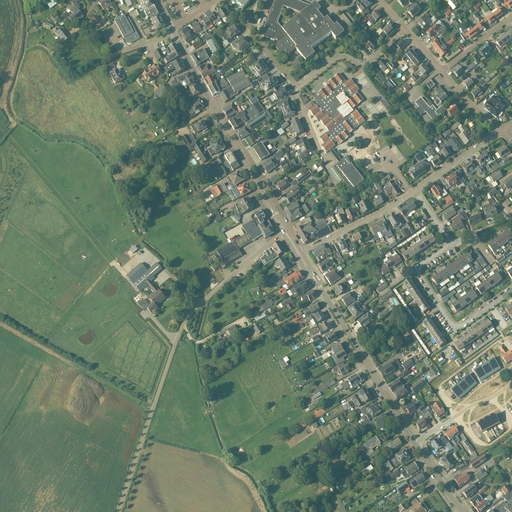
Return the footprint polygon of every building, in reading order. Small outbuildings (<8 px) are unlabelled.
[(51,0),(46,3),(50,9),(57,5),(53,0),(51,0)] [(107,0),(102,0),(98,3),(104,11),(112,5),(107,0)] [(124,0),(127,8),(136,5),(133,0),(124,0)] [(145,9),(143,11),(142,8),(135,10),(138,16),(144,14),(146,18),(150,16),(149,15),(150,15),(149,13),(155,9),(153,7),(150,0),(139,0),(143,8),(144,8),(145,9)] [(232,0),(236,2),(241,8),(242,7),(244,9),(250,2),(248,0),(232,0)] [(315,9),(314,8),(295,0),(275,0),(264,28),(265,28),(262,37),(275,42),(275,41),(278,41),(275,47),(283,57),(290,56),(290,54),(295,49),(301,56),(306,62),(315,55),(311,50),(312,49),(331,35),(331,34),(336,40),(344,34),(344,33),(339,27),(336,29),(327,18),(324,21),(323,22),(317,13),(316,13),(317,11),(316,10),(315,9)] [(370,13),(366,9),(372,4),(368,0),(361,0),(356,5),(362,12),(363,13),(366,16),(369,13),(370,13)] [(446,0),(445,1),(453,11),(458,7),(457,5),(458,4),(454,0),(453,1),(451,0),(446,0)] [(511,0),(507,4),(506,3),(503,5),(505,8),(507,6),(510,9),(511,7),(511,0)] [(415,5),(408,12),(413,18),(421,11),(415,5)] [(70,12),(73,15),(68,19),(72,25),(79,20),(80,21),(83,18),(75,8),(74,6),(71,6),(69,8),(69,10),(70,12)] [(497,10),(498,11),(493,15),(497,20),(503,15),(500,12),(503,10),(500,7),(497,10)] [(218,13),(216,15),(221,22),(219,20),(222,18),(222,19),(225,17),(227,21),(230,19),(228,16),(223,8),(218,12),(218,13)] [(158,15),(155,9),(149,13),(150,15),(149,15),(150,16),(146,18),(147,20),(158,15)] [(94,16),(90,18),(95,24),(93,25),(96,29),(107,21),(104,17),(106,16),(102,12),(95,18),(94,16)] [(370,21),(369,22),(372,26),(376,22),(381,17),(377,12),(372,16),(369,19),(370,21)] [(216,15),(214,16),(211,13),(208,15),(208,14),(206,16),(207,17),(211,24),(214,22),(215,23),(216,22),(217,24),(221,22),(216,15)] [(344,14),(340,17),(346,24),(350,21),(344,14)] [(493,15),(488,19),(487,18),(484,20),(486,23),(488,21),(490,25),(497,20),(493,15)] [(131,43),(131,44),(140,39),(130,23),(128,18),(125,20),(124,17),(123,16),(121,17),(114,21),(124,39),(126,43),(128,42),(128,43),(130,44),(131,43)] [(158,16),(150,20),(147,22),(148,25),(151,23),(153,25),(153,26),(161,22),(158,16)] [(202,21),(203,23),(201,24),(206,32),(211,29),(209,27),(212,25),(211,24),(207,17),(205,19),(202,21)] [(365,17),(358,23),(359,24),(361,27),(368,20),(367,20),(365,17)] [(423,29),(431,22),(426,17),(418,24),(423,29)] [(451,25),(457,20),(454,17),(448,21),(451,25)] [(153,26),(153,27),(148,29),(150,33),(155,30),(156,32),(164,28),(161,22),(153,26)] [(477,25),(478,26),(473,30),(477,35),(483,30),(480,27),(483,25),(481,23),(477,25)] [(201,24),(198,26),(197,24),(192,28),(193,29),(194,32),(195,34),(196,35),(199,33),(201,35),(206,32),(201,24)] [(438,35),(446,29),(442,24),(437,29),(435,26),(427,33),(428,35),(427,36),(429,38),(430,37),(431,38),(436,33),(438,35)] [(385,28),(382,31),(383,32),(380,36),(383,39),(386,35),(387,37),(394,31),(389,26),(386,29),(385,28)] [(227,35),(224,37),(222,38),(225,42),(227,41),(229,45),(230,44),(235,41),(236,40),(233,38),(240,33),(240,32),(240,31),(240,30),(240,29),(239,29),(238,29),(236,27),(232,29),(231,27),(227,30),(229,32),(226,34),(227,35)] [(194,32),(193,29),(190,31),(189,30),(187,28),(180,32),(184,38),(194,32)] [(57,29),(53,32),(56,35),(56,34),(63,43),(69,38),(62,30),(59,32),(57,29)] [(466,31),(460,35),(463,40),(465,38),(466,38),(468,36),(470,40),(477,35),(473,30),(468,34),(466,31)] [(194,32),(184,38),(183,39),(186,44),(193,40),(193,39),(191,36),(195,34),(194,32)] [(373,41),(379,36),(376,33),(370,38),(373,41)] [(510,41),(506,35),(501,39),(505,45),(510,41)] [(237,43),(235,41),(230,44),(232,47),(235,45),(240,51),(249,44),(244,38),(237,43)] [(218,51),(212,39),(207,42),(213,54),(218,51)] [(433,41),(435,43),(432,46),(437,52),(444,46),(441,43),(439,45),(437,43),(439,42),(436,39),(433,41)] [(501,39),(496,43),(498,46),(496,47),(500,53),(504,50),(502,48),(505,45),(501,39)] [(369,40),(366,43),(366,42),(363,44),(366,49),(369,47),(372,51),(376,47),(369,40)] [(200,41),(192,45),(195,50),(202,46),(200,41)] [(398,48),(399,49),(401,51),(407,46),(402,41),(397,45),(396,45),(393,48),(396,50),(398,48)] [(169,48),(166,50),(169,56),(179,51),(175,45),(169,48)] [(444,46),(437,52),(442,58),(445,55),(447,58),(449,55),(447,52),(445,53),(444,51),(447,49),(444,46)] [(478,52),(477,53),(478,54),(481,59),(483,57),(485,60),(490,56),(488,54),(493,50),(490,47),(488,49),(486,46),(478,52)] [(191,57),(196,67),(209,59),(203,49),(191,57)] [(154,53),(158,61),(164,58),(160,50),(154,53)] [(170,57),(168,58),(165,59),(167,64),(170,62),(170,63),(182,56),(179,51),(169,56),(170,57)] [(412,52),(408,56),(406,54),(401,58),(405,63),(407,65),(410,63),(417,57),(412,52)] [(214,56),(211,58),(209,60),(213,64),(220,59),(216,54),(214,56)] [(417,57),(410,63),(413,66),(410,68),(414,73),(415,72),(416,72),(418,69),(419,69),(417,67),(421,63),(417,57)] [(254,59),(246,64),(248,67),(256,62),(254,59)] [(181,60),(173,65),(165,69),(168,74),(175,70),(178,75),(186,70),(181,60)] [(258,62),(258,63),(253,67),(256,72),(262,68),(264,66),(263,64),(264,63),(261,60),(258,62)] [(383,61),(377,66),(384,72),(389,67),(392,71),(395,69),(390,63),(387,65),(383,61)] [(348,68),(352,74),(357,71),(352,64),(348,68)] [(456,77),(457,77),(458,78),(464,73),(464,72),(469,68),(465,64),(460,68),(459,67),(456,70),(457,70),(454,73),(456,75),(455,76),(456,77)] [(203,66),(198,69),(203,79),(217,71),(214,67),(210,69),(208,65),(203,67),(203,66)] [(144,77),(142,78),(145,82),(147,81),(148,83),(162,73),(157,66),(143,75),(144,77)] [(262,68),(256,72),(260,77),(265,73),(266,73),(269,71),(267,68),(266,68),(264,66),(262,68)] [(414,75),(410,78),(415,83),(418,80),(416,77),(421,73),(423,76),(425,74),(428,72),(424,66),(419,70),(418,69),(416,72),(414,75)] [(122,81),(116,71),(109,74),(115,85),(122,81)] [(224,91),(225,92),(220,95),(225,104),(231,100),(230,99),(238,94),(237,93),(251,85),(243,71),(227,80),(231,87),(224,91)] [(496,71),(484,81),(484,80),(480,83),(482,85),(485,83),(486,84),(495,76),(498,73),(496,71)] [(177,80),(171,83),(173,88),(179,85),(182,84),(185,90),(187,89),(187,90),(189,89),(196,86),(190,73),(177,80)] [(212,76),(212,77),(204,81),(206,84),(220,77),(219,75),(220,75),(220,74),(218,73),(216,74),(216,75),(212,76)] [(385,79),(380,73),(376,75),(384,84),(390,79),(388,77),(385,79)] [(364,101),(357,92),(359,91),(350,79),(346,82),(340,74),(328,83),(329,85),(318,94),(320,96),(314,100),(317,104),(309,110),(318,122),(320,121),(329,132),(328,134),(327,133),(320,139),(324,144),(321,147),(327,153),(329,151),(332,149),(335,146),(334,145),(337,142),(339,145),(351,136),(349,134),(356,129),(364,122),(356,111),(355,111),(355,110),(346,117),(344,120),(336,111),(342,106),(340,103),(346,98),(349,101),(347,103),(352,110),(364,101)] [(266,75),(258,80),(260,83),(268,77),(266,75)] [(220,77),(206,84),(208,88),(216,84),(216,83),(220,81),(218,78),(220,77)] [(474,77),(470,80),(469,79),(466,82),(466,83),(463,85),(468,90),(474,85),(478,81),(474,77)] [(277,85),(278,84),(274,79),(271,81),(270,80),(268,78),(260,83),(263,87),(265,86),(268,91),(271,88),(272,90),(277,86),(277,85)] [(508,80),(501,86),(504,90),(511,84),(508,80)] [(431,81),(426,85),(430,90),(435,86),(431,81)] [(216,84),(208,88),(213,97),(220,93),(220,92),(229,87),(226,82),(220,85),(218,83),(216,84)] [(155,94),(162,88),(160,85),(158,87),(158,86),(154,90),(155,90),(153,92),(155,94)] [(483,85),(478,89),(477,88),(471,94),(475,99),(478,96),(478,97),(482,94),(481,93),(486,89),(483,85)] [(169,98),(172,96),(170,92),(167,94),(163,86),(162,88),(155,94),(155,95),(158,103),(168,98),(169,98)] [(196,86),(189,89),(190,90),(179,96),(182,103),(183,106),(187,104),(186,101),(200,94),(196,86)] [(278,100),(287,94),(283,88),(279,91),(277,88),(272,91),(274,94),(278,100)] [(436,98),(437,99),(434,102),(439,109),(442,106),(441,105),(442,104),(448,99),(444,95),(444,94),(440,88),(436,92),(439,96),(436,98)] [(492,99),(490,103),(484,109),(497,119),(502,112),(501,111),(505,106),(498,100),(494,97),(492,99)] [(436,112),(437,111),(433,107),(430,109),(421,98),(415,103),(424,114),(426,113),(433,121),(439,116),(436,112)] [(291,102),(288,103),(287,99),(277,106),(278,108),(281,107),(283,112),(293,107),(291,102)] [(390,106),(384,99),(380,102),(386,110),(390,106)] [(200,113),(199,111),(205,108),(200,100),(190,105),(195,113),(196,115),(200,113)] [(265,112),(258,102),(253,106),(260,116),(265,112)] [(237,114),(236,114),(234,109),(231,105),(222,111),(227,119),(237,114)] [(443,106),(442,106),(439,109),(437,111),(440,115),(446,110),(443,106)] [(446,112),(447,112),(444,115),(448,120),(451,118),(458,112),(454,106),(450,109),(450,108),(446,112)] [(238,116),(229,122),(234,131),(238,129),(237,128),(245,123),(247,125),(259,117),(255,110),(254,110),(252,107),(238,116)] [(293,107),(283,112),(282,112),(284,116),(283,117),(284,120),(295,116),(294,113),(295,113),(293,107)] [(177,118),(174,113),(170,115),(173,120),(175,123),(178,121),(176,118),(177,118)] [(291,123),(293,128),(292,128),(292,127),(288,129),(289,131),(301,127),(298,120),(291,123)] [(203,122),(199,125),(198,124),(195,125),(195,126),(192,128),(196,135),(199,133),(203,131),(204,133),(208,131),(203,122)] [(287,122),(281,127),(283,130),(284,130),(285,129),(289,126),(287,122)] [(464,126),(462,127),(458,122),(452,127),(450,129),(452,132),(454,130),(455,131),(458,128),(459,130),(460,131),(459,131),(460,131),(462,135),(459,137),(465,145),(471,141),(466,133),(468,132),(464,126)] [(248,126),(245,128),(236,133),(240,141),(249,135),(247,131),(250,129),(248,126)] [(304,133),(301,127),(289,131),(290,134),(294,132),(293,131),(294,130),(297,136),(304,133)] [(181,138),(186,146),(181,149),(178,145),(175,148),(178,153),(187,148),(187,147),(196,142),(191,134),(187,137),(186,136),(181,138)] [(307,141),(304,142),(303,138),(295,144),(296,147),(298,146),(300,150),(309,146),(307,141)] [(461,148),(454,138),(446,143),(449,147),(451,146),(455,152),(461,148)] [(197,141),(196,142),(187,147),(190,153),(194,150),(203,164),(209,160),(197,141)] [(210,146),(211,147),(207,149),(208,151),(211,157),(215,155),(216,155),(225,150),(224,149),(225,148),(224,147),(223,147),(219,141),(210,146)] [(274,143),(264,149),(265,150),(257,155),(261,161),(269,156),(275,152),(272,148),(276,145),(274,143)] [(265,150),(264,149),(261,144),(254,149),(257,155),(265,150)] [(442,147),(444,151),(441,153),(446,159),(451,155),(447,149),(444,145),(442,147)] [(300,150),(302,156),(300,156),(302,161),(307,158),(305,154),(311,152),(309,146),(300,150)] [(501,159),(510,153),(506,147),(497,153),(501,159)] [(169,149),(160,155),(161,156),(157,159),(160,165),(174,156),(169,149)] [(333,150),(332,149),(329,151),(338,163),(342,161),(340,159),(336,153),(333,150)] [(282,151),(274,155),(278,161),(282,159),(281,157),(284,155),(282,151)] [(437,157),(435,154),(433,152),(430,154),(434,160),(431,162),(435,167),(436,167),(438,166),(437,165),(441,163),(437,157)] [(240,167),(237,163),(231,153),(225,157),(227,161),(225,163),(225,165),(227,168),(229,169),(231,167),(233,171),(240,167)] [(491,155),(488,157),(486,154),(483,156),(483,155),(481,156),(486,164),(491,161),(493,163),(495,161),(491,155)] [(477,160),(479,163),(477,165),(480,169),(479,170),(482,173),(484,171),(482,167),(486,164),(481,156),(479,157),(480,158),(477,160)] [(270,160),(270,161),(262,166),(267,174),(275,168),(278,166),(272,158),(270,160)] [(338,163),(333,168),(349,188),(352,186),(354,190),(364,182),(351,165),(351,164),(346,158),(342,161),(338,163)] [(508,158),(503,161),(503,162),(498,166),(500,169),(511,162),(508,158)] [(426,172),(423,168),(426,166),(423,161),(414,168),(415,170),(410,173),(415,180),(426,172)] [(473,174),(471,172),(475,169),(471,163),(463,168),(467,175),(469,177),(470,177),(472,176),(472,175),(473,174)] [(299,184),(312,173),(309,170),(296,180),(299,184)] [(455,174),(450,177),(455,185),(457,188),(459,188),(462,185),(462,184),(465,182),(461,176),(462,176),(459,170),(455,173),(455,174)] [(498,171),(489,177),(489,178),(491,181),(490,182),(491,184),(494,188),(498,185),(495,182),(502,177),(498,171)] [(239,173),(230,178),(228,179),(231,185),(226,188),(223,184),(211,191),(215,199),(227,192),(236,187),(236,186),(244,181),(239,173)] [(383,184),(391,179),(389,175),(381,180),(383,184)] [(450,177),(445,181),(442,182),(447,190),(451,188),(455,186),(454,185),(455,185),(450,177)] [(286,178),(283,181),(280,182),(281,183),(277,186),(281,192),(287,187),(291,184),(288,181),(286,178)] [(503,185),(503,186),(500,189),(503,191),(506,188),(507,190),(511,185),(511,179),(510,178),(503,185)] [(383,203),(381,199),(382,198),(380,194),(383,192),(377,182),(374,184),(377,190),(375,192),(379,199),(374,202),(377,207),(383,203)] [(388,187),(383,190),(388,197),(392,194),(395,198),(401,194),(393,182),(387,186),(388,187)] [(246,185),(241,188),(246,195),(250,192),(246,185)] [(290,191),(292,194),(286,199),(287,201),(287,202),(287,203),(288,203),(289,204),(290,205),(301,196),(298,192),(300,190),(297,186),(290,191)] [(444,189),(441,191),(438,186),(431,190),(436,199),(442,195),(444,197),(447,195),(444,189)] [(236,187),(227,192),(230,197),(232,196),(235,201),(236,200),(237,200),(241,198),(246,195),(241,188),(238,190),(236,187)] [(492,199),(494,197),(493,196),(497,193),(494,189),(487,194),(492,199)] [(354,197),(350,198),(353,205),(357,204),(357,203),(359,201),(357,196),(354,197)] [(453,203),(449,197),(444,200),(449,206),(453,203)] [(494,197),(492,199),(487,201),(489,205),(483,207),(484,211),(487,219),(497,215),(495,210),(499,208),(497,206),(499,205),(494,197)] [(248,199),(239,205),(236,207),(238,211),(251,204),(251,203),(252,203),(250,199),(248,200),(248,199)] [(363,200),(364,202),(359,205),(363,214),(371,210),(367,201),(366,201),(365,199),(363,200)] [(314,201),(302,207),(306,214),(318,208),(314,201)] [(296,203),(284,211),(292,223),(302,217),(298,210),(293,213),(292,212),(299,208),(296,203)] [(412,203),(406,207),(410,213),(413,210),(413,211),(414,211),(418,217),(421,215),(418,212),(416,209),(412,203)] [(251,204),(238,211),(241,216),(254,209),(255,208),(253,204),(251,205),(251,204)] [(410,213),(406,207),(400,211),(408,223),(405,225),(410,232),(413,231),(412,229),(408,223),(410,222),(408,219),(409,218),(406,215),(410,213)] [(442,214),(446,221),(456,214),(451,207),(442,214)] [(337,214),(339,218),(336,219),(339,225),(345,223),(344,219),(345,219),(343,215),(345,215),(342,209),(338,210),(340,213),(337,214)] [(354,209),(352,210),(346,212),(349,221),(355,218),(353,214),(356,213),(354,209)] [(255,216),(257,219),(253,221),(256,226),(260,224),(261,226),(265,224),(263,221),(267,218),(263,211),(255,216)] [(223,221),(218,213),(212,216),(212,217),(213,216),(217,224),(223,221)] [(459,217),(458,218),(453,221),(455,223),(450,226),(454,232),(458,229),(459,230),(464,226),(462,223),(465,221),(461,214),(458,216),(459,217)] [(312,222),(309,218),(293,226),(296,231),(302,241),(312,235),(317,232),(330,224),(327,221),(330,219),(328,215),(317,220),(319,223),(314,226),(312,222)] [(394,215),(388,219),(394,228),(397,226),(399,228),(404,225),(399,217),(396,219),(394,215)] [(468,219),(471,226),(482,221),(479,215),(468,219)] [(243,228),(241,229),(245,236),(261,226),(260,224),(256,226),(253,221),(243,228)] [(245,236),(217,253),(213,255),(220,265),(223,263),(225,266),(242,256),(239,250),(263,235),(265,239),(269,237),(270,238),(271,237),(271,236),(276,233),(268,222),(265,224),(261,226),(245,236)] [(387,224),(384,226),(382,222),(376,225),(380,232),(382,238),(386,236),(387,239),(393,236),(387,224)] [(380,232),(376,225),(370,228),(374,235),(375,237),(372,239),(374,244),(380,241),(377,236),(376,234),(380,232)] [(318,232),(313,235),(316,240),(331,233),(328,226),(318,232)] [(401,232),(405,238),(411,235),(408,231),(407,232),(405,229),(401,232)] [(503,235),(508,242),(511,239),(511,236),(509,232),(503,235)] [(363,243),(361,240),(362,240),(359,234),(352,237),(355,243),(358,241),(360,244),(363,243)] [(313,237),(312,235),(302,241),(304,246),(315,240),(313,237)] [(426,239),(431,245),(436,242),(431,235),(426,239)] [(508,242),(503,235),(498,239),(503,246),(508,242)] [(431,245),(426,239),(421,242),(426,248),(431,245)] [(503,246),(498,239),(493,243),(498,250),(500,253),(503,251),(501,248),(503,246)] [(346,244),(345,244),(344,241),(338,244),(341,252),(345,250),(347,253),(350,252),(346,244)] [(395,242),(388,247),(390,250),(398,245),(395,242)] [(426,248),(421,242),(417,245),(421,252),(426,248)] [(272,247),(272,248),(263,254),(264,256),(263,257),(263,258),(260,260),(265,267),(279,258),(278,256),(285,252),(280,243),(272,247)] [(349,245),(354,256),(357,254),(356,251),(353,243),(349,245)] [(421,252),(417,245),(415,243),(410,247),(412,249),(416,255),(421,252)] [(498,250),(493,243),(488,246),(492,252),(491,253),(492,256),(494,254),(495,256),(497,254),(496,252),(498,250)] [(331,245),(326,249),(323,245),(317,248),(322,256),(328,253),(330,252),(331,253),(334,251),(331,245)] [(134,246),(129,250),(133,255),(138,251),(134,246)] [(322,256),(317,248),(311,252),(316,260),(318,263),(322,261),(320,258),(322,256)] [(416,255),(412,249),(407,252),(411,259),(416,255)] [(387,254),(395,266),(402,262),(396,253),(392,256),(390,252),(387,254)] [(411,259),(407,252),(402,256),(406,262),(411,259)] [(385,256),(387,259),(388,261),(385,264),(385,265),(389,270),(395,266),(387,254),(387,255),(385,256)] [(473,261),(470,256),(468,254),(463,258),(468,265),(470,269),(472,267),(470,263),(473,261)] [(284,258),(275,264),(277,267),(279,266),(282,272),(285,270),(285,271),(289,268),(286,263),(287,262),(284,258)] [(468,265),(463,258),(458,262),(463,268),(468,265)] [(334,269),(333,269),(332,266),(329,261),(320,267),(323,272),(328,269),(330,271),(334,269)] [(463,268),(458,262),(453,265),(457,272),(463,268)] [(157,263),(148,271),(141,263),(126,277),(133,284),(140,292),(148,285),(154,292),(147,298),(149,300),(150,300),(152,302),(149,305),(147,302),(144,300),(138,305),(144,311),(147,309),(152,314),(158,309),(155,306),(161,301),(162,302),(166,299),(159,291),(158,291),(151,282),(155,279),(154,277),(156,275),(156,274),(162,269),(157,263)] [(382,267),(380,265),(378,267),(384,276),(390,271),(389,270),(385,265),(382,267)] [(457,272),(453,265),(448,269),(452,276),(457,272)] [(452,276),(448,269),(443,272),(447,279),(449,282),(451,281),(449,278),(452,276)] [(492,272),(495,276),(492,278),(497,284),(502,281),(500,279),(502,277),(500,274),(497,269),(492,272)] [(340,278),(337,274),(335,271),(325,277),(331,285),(340,278)] [(282,276),(276,280),(277,282),(278,283),(280,282),(281,283),(283,286),(286,284),(300,276),(298,272),(289,278),(287,274),(283,277),(282,276)] [(447,279),(443,272),(438,276),(442,283),(447,279)] [(355,275),(348,280),(349,282),(348,282),(351,286),(354,284),(352,280),(357,277),(355,275)] [(303,280),(300,276),(286,284),(288,288),(303,280)] [(442,283),(438,276),(432,280),(437,286),(442,283)] [(477,279),(475,276),(468,281),(473,288),(476,286),(473,282),(477,279)] [(497,284),(492,278),(487,281),(492,288),(497,284)] [(406,289),(413,285),(410,280),(403,284),(406,289)] [(492,288),(487,281),(482,285),(486,292),(492,288)] [(309,290),(304,282),(295,287),(293,289),(298,296),(309,290)] [(353,290),(361,284),(359,282),(358,283),(358,282),(351,287),(353,290)] [(345,283),(341,286),(340,286),(335,290),(339,296),(345,292),(347,290),(350,288),(348,285),(346,286),(345,283)] [(379,293),(386,288),(384,284),(376,289),(379,293)] [(413,285),(406,289),(410,294),(416,290),(413,285)] [(486,292),(482,285),(477,289),(481,295),(486,292)] [(420,295),(416,290),(410,294),(413,299),(420,295)] [(391,291),(382,297),(385,301),(393,295),(391,291)] [(467,295),(472,302),(477,298),(472,291),(467,295)] [(312,292),(306,295),(301,298),(303,302),(309,299),(310,302),(316,298),(312,292)] [(341,299),(346,307),(355,300),(350,293),(341,299)] [(451,293),(445,297),(442,300),(444,304),(449,301),(448,299),(450,297),(455,304),(452,306),(457,313),(462,309),(457,302),(453,296),(451,293)] [(423,300),(420,295),(413,299),(417,304),(423,300)] [(472,302),(467,295),(462,299),(467,306),(472,302)] [(290,298),(280,304),(283,308),(293,302),(290,298)] [(467,306),(462,299),(457,302),(462,309),(467,306)] [(427,305),(423,300),(417,304),(420,309),(427,305)] [(257,308),(259,312),(274,306),(272,301),(257,308)] [(359,302),(355,304),(351,306),(352,307),(348,310),(350,312),(350,313),(351,314),(352,314),(352,315),(359,310),(357,307),(361,305),(359,302)] [(294,309),(291,304),(286,307),(289,312),(294,309)] [(308,309),(309,309),(303,313),(306,317),(311,314),(312,315),(314,314),(319,311),(316,305),(312,307),(312,306),(308,309)] [(427,305),(420,309),(423,314),(430,310),(427,305)] [(378,315),(380,319),(393,310),(390,307),(388,308),(382,312),(378,315)] [(361,312),(359,310),(352,315),(352,316),(353,317),(354,317),(356,320),(359,317),(359,318),(363,315),(368,311),(366,308),(361,312)] [(265,313),(254,318),(256,322),(267,317),(265,313)] [(312,315),(310,316),(305,320),(303,322),(304,325),(307,323),(313,320),(315,325),(325,320),(321,313),(316,316),(314,314),(312,315)] [(372,315),(370,316),(368,314),(364,317),(357,322),(363,329),(374,321),(372,319),(374,318),(374,317),(373,315),(372,315)] [(301,315),(293,320),(296,325),(304,320),(301,315)] [(426,328),(433,324),(429,319),(423,323),(426,328)] [(483,325),(488,331),(493,328),(488,321),(483,325)] [(263,332),(259,323),(254,325),(259,334),(263,332)] [(327,323),(321,327),(314,331),(315,334),(319,332),(321,335),(331,330),(327,323)] [(433,324),(426,328),(429,333),(436,329),(433,324)] [(488,331),(483,325),(479,328),(483,335),(488,331)] [(368,329),(369,330),(365,333),(371,340),(380,333),(375,326),(372,328),(371,326),(368,329)] [(414,335),(416,333),(415,332),(418,330),(415,326),(410,329),(414,335)] [(483,335),(479,328),(474,332),(478,338),(483,335)] [(439,334),(436,329),(429,333),(433,338),(439,334)] [(474,332),(469,335),(474,342),(478,338),(474,332)] [(386,333),(381,337),(384,342),(390,338),(386,333)] [(329,335),(325,337),(323,339),(327,345),(337,340),(333,334),(329,336),(329,335)] [(439,334),(433,338),(436,343),(443,339),(439,334)] [(469,335),(464,339),(469,345),(470,347),(475,344),(474,342),(469,335)] [(443,339),(436,343),(440,348),(446,344),(443,339)] [(464,339),(459,342),(464,349),(469,345),(464,339)] [(464,349),(459,342),(454,346),(459,352),(464,349)] [(335,355),(343,351),(339,344),(336,346),(334,344),(325,350),(326,352),(329,351),(329,352),(332,351),(335,355)] [(505,351),(506,351),(503,347),(501,349),(510,362),(511,360),(511,355),(509,352),(507,353),(505,351)] [(510,362),(501,349),(499,350),(501,352),(498,354),(501,358),(501,357),(506,364),(510,362)] [(343,351),(335,355),(334,355),(338,362),(335,364),(336,366),(345,361),(343,359),(346,357),(343,351)] [(284,358),(279,361),(284,370),(289,367),(284,358)] [(410,360),(402,365),(405,371),(414,365),(410,360)] [(395,364),(391,366),(390,364),(379,371),(384,379),(395,373),(399,371),(396,366),(399,364),(398,362),(397,361),(395,361),(393,361),(395,364)] [(493,361),(487,365),(493,374),(499,370),(493,361)] [(344,364),(337,367),(332,370),(334,373),(339,371),(338,372),(338,373),(338,374),(339,375),(340,375),(341,375),(342,376),(346,373),(347,374),(349,373),(348,371),(350,370),(347,365),(345,366),(344,364)] [(487,365),(480,369),(486,378),(493,374),(487,365)] [(429,368),(435,376),(439,373),(433,366),(429,368)] [(480,369),(473,373),(479,383),(486,378),(480,369)] [(398,377),(400,380),(410,373),(409,373),(410,372),(409,370),(408,371),(408,370),(398,377)] [(347,380),(349,382),(347,383),(342,386),(343,389),(350,385),(359,379),(357,375),(347,380)] [(469,376),(463,381),(471,390),(476,385),(469,376)] [(350,385),(343,389),(344,390),(345,391),(350,388),(349,388),(351,387),(353,389),(362,383),(359,379),(350,385)] [(329,382),(313,391),(315,396),(336,384),(334,380),(330,383),(329,382)] [(399,381),(389,388),(392,393),(402,386),(399,381)] [(414,394),(427,384),(425,382),(423,384),(421,381),(410,389),(414,394)] [(463,381),(457,387),(465,395),(471,390),(463,381)] [(398,400),(408,393),(403,386),(393,393),(398,400)] [(457,387),(451,392),(459,400),(465,395),(457,387)] [(359,394),(360,396),(358,397),(357,395),(353,398),(354,400),(352,401),(354,404),(369,395),(366,390),(359,394)] [(372,400),(369,395),(354,404),(355,407),(357,406),(359,408),(363,405),(362,404),(364,402),(365,404),(372,400)] [(219,405),(212,396),(208,399),(214,408),(219,405)] [(317,400),(308,406),(310,410),(320,404),(317,400)] [(445,413),(442,409),(438,402),(433,405),(435,408),(432,410),(435,414),(434,414),(437,418),(445,413)] [(418,414),(421,412),(419,409),(416,403),(413,405),(412,405),(406,409),(410,415),(416,411),(417,411),(418,414)] [(377,404),(367,410),(366,408),(361,411),(365,416),(379,407),(377,404)] [(365,416),(361,419),(363,422),(360,424),(361,425),(356,427),(357,430),(364,425),(364,426),(370,422),(369,420),(372,418),(373,418),(382,412),(379,407),(365,416)] [(424,417),(422,419),(419,421),(419,422),(416,424),(420,430),(427,425),(426,423),(429,421),(429,420),(432,418),(430,416),(427,411),(426,409),(421,412),(418,414),(419,414),(422,412),(423,414),(424,413),(425,415),(424,416),(424,417)] [(315,420),(322,416),(319,411),(316,413),(317,413),(315,414),(312,415),(315,420)] [(373,422),(378,429),(389,422),(384,415),(373,422)] [(495,415),(491,418),(495,426),(500,424),(495,415)] [(491,418),(486,420),(491,428),(495,426),(491,418)] [(486,420),(482,422),(487,431),(491,428),(486,420)] [(482,422),(478,425),(482,433),(487,431),(482,422)] [(455,428),(450,431),(458,442),(459,441),(457,438),(458,437),(457,436),(460,435),(458,432),(458,433),(455,428)] [(458,442),(450,431),(445,435),(448,440),(448,439),(450,441),(452,440),(455,444),(458,442)] [(374,453),(372,450),(381,444),(376,437),(363,446),(368,452),(366,453),(368,457),(368,456),(369,457),(373,453),(374,453)] [(398,439),(392,443),(391,441),(382,448),(384,452),(389,448),(392,453),(402,446),(398,439)] [(442,442),(439,444),(437,440),(431,444),(436,451),(439,449),(444,445),(442,442)] [(473,451),(466,441),(463,443),(467,448),(467,447),(471,453),(473,451)] [(396,457),(396,458),(387,464),(389,468),(407,455),(407,453),(406,452),(405,452),(405,451),(396,457)] [(408,456),(407,455),(389,468),(391,471),(401,465),(410,459),(409,458),(410,457),(409,456),(408,456)] [(353,466),(360,461),(356,456),(349,460),(353,466)] [(441,460),(441,461),(441,462),(442,463),(443,463),(444,466),(451,461),(447,456),(441,460)] [(473,470),(481,465),(487,460),(484,456),(477,460),(477,459),(469,465),(473,470)] [(454,467),(451,461),(444,466),(446,468),(446,469),(447,470),(448,470),(448,471),(454,467)] [(405,470),(405,471),(402,473),(406,479),(419,471),(414,463),(405,470)] [(480,470),(474,474),(477,478),(483,474),(480,470)] [(392,479),(400,474),(397,471),(390,476),(392,479)] [(485,472),(477,479),(479,482),(488,476),(485,472)] [(421,474),(414,479),(407,484),(410,487),(412,486),(413,488),(418,484),(418,485),(425,480),(426,479),(424,477),(423,477),(421,474)] [(457,476),(455,478),(454,479),(455,481),(460,488),(470,481),(465,474),(460,477),(459,476),(457,476)] [(406,482),(396,489),(400,494),(410,488),(406,482)] [(477,486),(474,487),(472,485),(462,492),(468,499),(478,492),(480,490),(477,486)] [(506,496),(511,491),(507,486),(501,490),(506,496)] [(395,491),(384,498),(386,500),(396,493),(395,491)] [(480,494),(478,495),(470,502),(474,508),(485,499),(481,495),(480,494)] [(486,499),(485,499),(474,508),(477,511),(481,511),(489,505),(490,503),(486,499)] [(492,511),(491,511),(511,511),(511,501),(508,505),(507,504),(506,505),(504,502),(492,511)] [(405,503),(397,508),(400,511),(401,511),(408,508),(405,503)]
